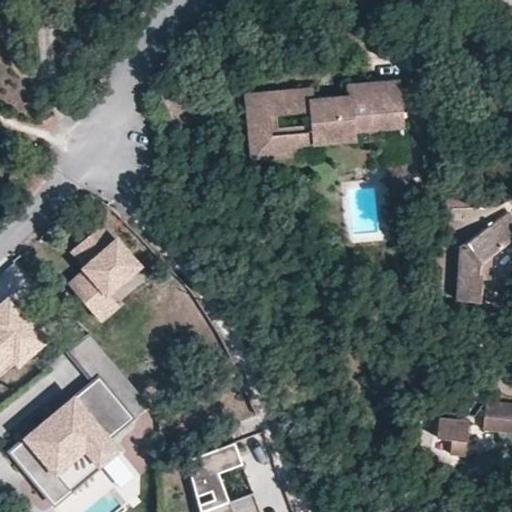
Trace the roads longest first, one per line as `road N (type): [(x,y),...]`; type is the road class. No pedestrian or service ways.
road 1 (residential): [(80,154),(236,319),(295,443),(313,511)]
road 2 (residential): [(80,154),(183,0)]
road 3 (residential): [(0,245),(80,154)]
